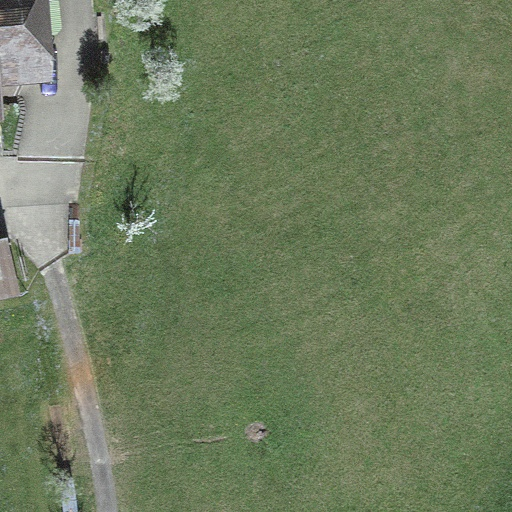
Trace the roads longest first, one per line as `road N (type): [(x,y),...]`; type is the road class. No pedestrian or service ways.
road 1 (track): [(108,511),(33,198),(0,198)]
road 2 (track): [(33,198),(66,87),(71,0)]
